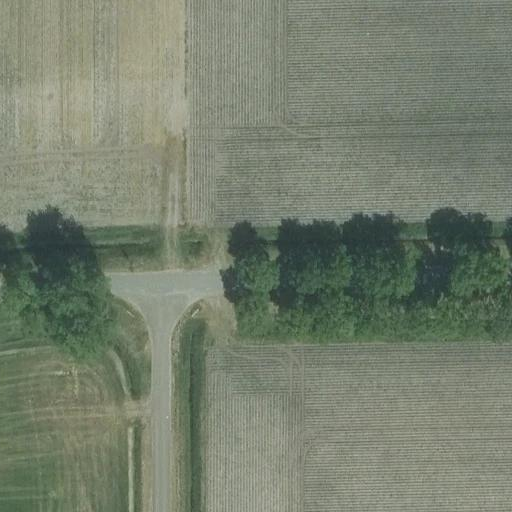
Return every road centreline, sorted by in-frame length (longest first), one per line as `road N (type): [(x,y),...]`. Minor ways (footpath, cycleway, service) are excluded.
road 1 (unclassified): [(511,275),(158,283)]
road 2 (unclassified): [(0,292),(158,283)]
